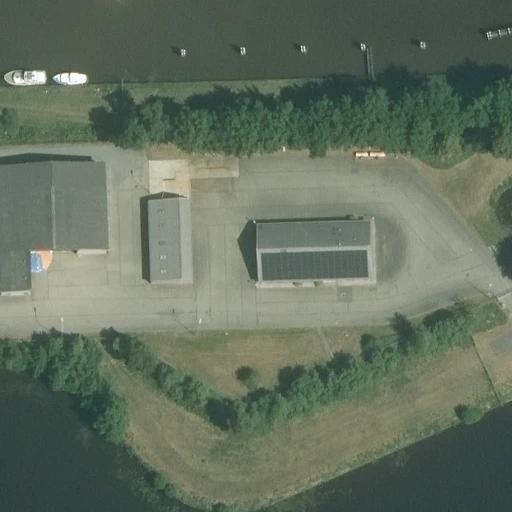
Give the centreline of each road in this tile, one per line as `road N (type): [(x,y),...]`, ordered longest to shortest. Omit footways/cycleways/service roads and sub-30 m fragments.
road 1 (unknown): [(232,304),(438,293),(485,280),(459,254),(362,198),(217,176)]
road 2 (unknown): [(0,319),(232,304)]
road 3 (unknown): [(217,176),(90,162),(0,164)]
road 4 (unknown): [(217,176),(232,304)]
